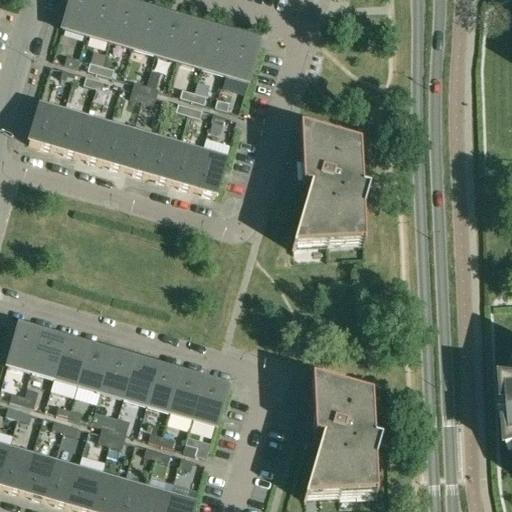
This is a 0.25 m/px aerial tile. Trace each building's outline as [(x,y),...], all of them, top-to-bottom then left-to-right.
[(70,0),(61,32),(62,33),(85,39),(96,1),(93,0),(70,0)] [(119,7),(96,1),(85,39),(108,46),(119,7)] [(108,46),(131,53),(142,14),(119,7),(108,46)] [(131,53),(154,59),(166,21),(142,14),(131,53)] [(189,27),(166,21),(154,59),(177,66),(189,27)] [(212,34),(189,27),(177,66),(200,73),(212,34)] [(235,41),(212,34),(200,73),(224,79),(235,41)] [(224,79),(247,86),(259,48),(235,41),(224,79)] [(63,68),(76,72),(78,63),(66,60),(63,68)] [(99,78),(101,70),(102,69),(89,66),(87,75),(99,78)] [(102,69),(101,70),(99,78),(111,81),(113,72),(102,69)] [(72,86),(74,77),(62,74),(59,82),(72,86)] [(95,92),(97,84),(85,80),(83,88),(95,92)] [(97,84),(95,92),(107,96),(109,87),(97,84)] [(134,86),(131,94),(143,97),(146,89),(134,86)] [(156,101),(157,95),(158,93),(146,89),(143,97),(156,101)] [(179,102),(191,105),(194,97),(181,93),(179,102)] [(129,102),(141,106),(143,97),(131,94),(129,102)] [(153,109),(156,101),(143,97),(141,106),(153,109)] [(191,105),(203,109),(206,100),(194,97),(191,105)] [(214,112),(227,115),(229,107),(216,103),(214,112)] [(189,111),(177,107),(175,116),(187,119),(189,111)] [(63,116),(39,109),(28,147),(52,154),(63,116)] [(202,114),(189,111),(187,119),(199,123),(202,114)] [(86,122),(63,116),(52,154),(75,161),(86,122)] [(222,129),(225,121),(212,117),(210,126),(222,129)] [(109,129),(86,122),(75,161),(98,168),(109,129)] [(132,136),(109,129),(98,168),(121,174),(132,136)] [(298,131),(300,165),(301,189),(309,191),(291,253),(293,254),(294,251),(361,247),(361,250),(363,250),(361,214),(367,194),(360,192),(358,148),(299,131),(298,131)] [(121,174),(144,181),(155,142),(132,136),(121,174)] [(178,149),(155,142),(144,181),(167,188),(178,149)] [(201,156),(178,149),(167,188),(190,194),(201,156)] [(225,163),(224,162),(201,156),(190,194),(214,201),(225,163)] [(6,370),(7,370),(30,377),(41,338),(18,331),(6,370)] [(30,377),(53,383),(64,345),(41,338),(30,377)] [(53,383),(76,390),(88,351),(64,345),(53,383)] [(76,390),(99,397),(111,358),(88,351),(76,390)] [(99,397),(122,403),(134,365),(111,358),(99,397)] [(122,403),(145,410),(157,371),(134,365),(122,403)] [(145,410),(169,417),(180,378),(157,371),(145,410)] [(169,417),(192,423),(203,385),(180,378),(169,417)] [(303,503),(305,504),(306,501),(373,498),(373,501),(375,500),(373,465),(379,444),(372,442),(370,399),(311,381),(310,381),(313,439),(321,441),(303,503)] [(192,423),(215,430),(227,392),(203,385),(192,423)] [(511,386),(507,386),(503,385),(505,409),(510,408),(511,429),(507,430),(508,453),(511,452),(511,386)] [(9,405),(21,409),(23,400),(11,397),(9,405)] [(21,409),(33,412),(35,404),(23,400),(21,409)] [(67,422),(79,426),(85,408),(73,404),(70,414),(69,414),(67,422)] [(55,419),(67,422),(69,414),(57,410),(55,419)] [(19,415),(7,411),(5,419),(17,423),(19,415)] [(31,418),(19,415),(17,423),(29,427),(31,418)] [(65,428),(53,425),(51,433),(63,436),(65,428)] [(77,432),(65,428),(63,436),(75,440),(77,432)] [(102,430),(99,438),(111,442),(114,433),(102,430)] [(123,445),(125,439),(126,437),(114,433),(111,442),(123,445)] [(147,446),(159,449),(162,441),(149,437),(147,446)] [(97,446),(109,450),(111,442),(99,438),(97,446)] [(159,449),(171,453),(174,444),(162,441),(159,449)] [(121,453),(123,445),(111,442),(109,450),(121,453)] [(184,447),(182,456),(194,459),(197,451),(184,447)] [(0,481),(8,453),(0,450),(0,481)] [(157,455),(145,451),(143,460),(144,460),(142,468),(152,471),(155,463),(157,455)] [(0,481),(0,492),(20,498),(31,460),(8,453),(0,481)] [(170,458),(157,455),(155,463),(167,467),(170,458)] [(54,466),(31,460),(20,498),(43,505),(54,466)] [(190,474),(193,465),(180,462),(178,470),(190,474)] [(43,505),(66,511),(77,473),(54,466),(43,505)] [(66,511),(67,511),(91,511),(100,480),(77,473),(66,511)] [(91,511),(116,511),(124,486),(100,480),(91,511)] [(166,511),(170,500),(173,487),(150,481),(147,493),(141,511),(166,511)] [(116,511),(141,511),(147,493),(124,486),(116,511)] [(191,511),(193,507),(170,500),(166,511),(191,511)]
